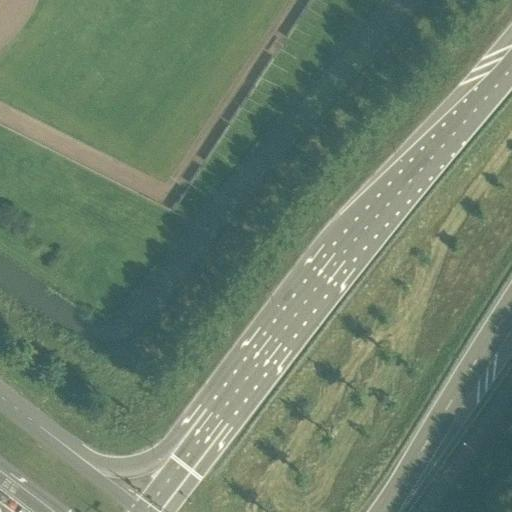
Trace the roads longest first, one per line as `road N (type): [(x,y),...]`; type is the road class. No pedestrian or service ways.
road 1 (secondary): [(511,65),(347,246),(148,511)]
road 2 (secondary): [(389,511),(511,335)]
road 3 (tertiary): [(144,511),(0,397)]
